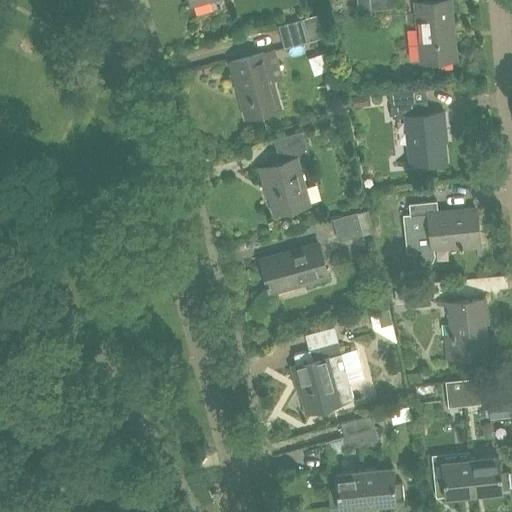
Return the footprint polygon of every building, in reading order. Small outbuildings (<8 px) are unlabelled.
[(395,0),(369,0),(371,9),(396,6),(395,0)] [(450,0),(437,0),(415,2),(421,62),(456,58),(450,0)] [(303,18),(278,25),(284,47),(309,40),(303,18)] [(231,62),(246,118),(280,109),(272,81),(283,78),(275,50),(231,62)] [(425,88),(390,92),(391,105),(392,118),(405,117),(410,163),(444,160),(442,139),(447,139),(444,112),(428,113),(426,101),(425,88)] [(349,95),(350,105),(359,105),(358,95),(349,95)] [(274,139),(280,162),(260,167),(264,184),(268,183),(277,212),(309,203),(297,158),(309,155),(303,131),(274,139)] [(408,204),(410,214),(404,215),(407,251),(413,250),(414,258),(418,262),(425,264),(432,260),(434,256),(433,247),(459,244),(459,246),(462,246),(462,248),(480,246),(476,208),(438,211),(437,201),(408,204)] [(368,210),(332,219),(338,240),(375,232),(368,210)] [(328,277),(319,242),(261,258),(270,292),(328,277)] [(404,307),(431,305),(429,282),(402,284),(404,307)] [(404,302),(403,289),(394,290),(395,303),(404,302)] [(449,302),(453,336),(445,336),(447,359),(488,355),(485,323),(488,323),(485,298),(449,302)] [(388,306),(369,311),(373,329),(395,342),(398,341),(393,324),(388,306)] [(296,365),(292,366),(296,383),(301,382),(309,411),(342,402),(353,399),(349,382),(364,378),(356,348),(341,353),(337,341),(333,326),(305,334),(309,349),(310,348),(310,349),(293,354),(296,365)] [(364,396),(377,391),(371,377),(359,383),(364,396)] [(446,380),(447,395),(479,391),(477,378),(446,380)] [(449,407),(481,404),(479,391),(447,395),(449,407)] [(340,423),(344,436),(375,427),(371,415),(340,423)] [(378,439),(375,427),(344,436),(347,448),(378,439)] [(475,493),(502,490),(511,489),(509,471),(500,472),(498,455),(471,458),(475,493)] [(445,496),(475,493),(471,458),(442,461),(443,478),(435,479),(437,497),(445,496)] [(367,505),(396,501),(405,500),(403,482),(394,483),(392,466),(364,469),(367,505)] [(339,507),(367,505),(364,469),(335,472),(337,489),(328,490),(330,508),(339,507)] [(4,484),(12,504),(33,498),(26,475),(4,484)]
